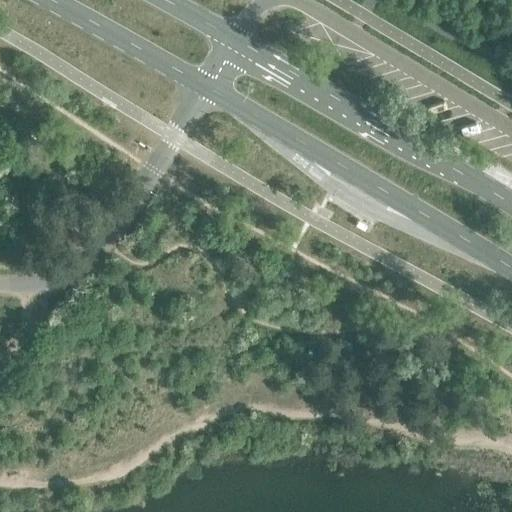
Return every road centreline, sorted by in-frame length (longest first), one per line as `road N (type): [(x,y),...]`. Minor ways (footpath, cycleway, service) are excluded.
road 1 (unknown): [(511,404),(427,351),(375,330),(298,331),(226,301),(201,244),(149,259),(104,240),(43,127),(0,107)]
road 2 (primary): [(43,0),(511,269)]
road 3 (primary): [(511,205),(160,0)]
